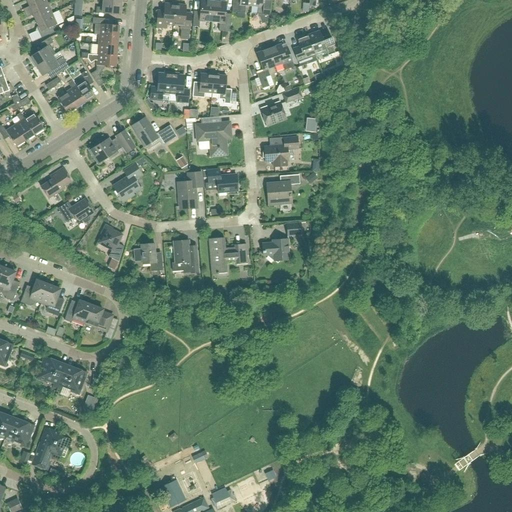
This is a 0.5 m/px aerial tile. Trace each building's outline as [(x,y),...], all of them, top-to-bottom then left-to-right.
[(47,4),(45,0),(27,0),(26,1),(31,11),(47,4)] [(251,6),(251,0),(232,0),(232,13),(244,14),(245,6),(251,6)] [(251,0),(251,6),(258,7),(257,15),(258,15),(262,24),(269,21),(269,16),(270,0),(251,0)] [(121,2),(103,1),(102,8),(96,7),(96,13),(120,15),(121,2)] [(212,22),(213,2),(201,1),(200,15),(193,14),(192,27),(199,27),(199,21),(212,22)] [(226,3),(213,2),(212,22),(219,23),(219,31),(230,32),(231,17),(225,17),(226,3)] [(36,21),(52,14),(47,4),(31,11),(29,12),(24,14),(26,18),(33,15),(36,21)] [(167,25),(173,26),(175,5),(164,4),(164,14),(157,13),(155,34),(163,35),(163,29),(166,29),(167,25)] [(186,6),(175,5),(173,26),(180,26),(180,30),(183,30),(183,37),(189,38),(191,16),(185,16),(186,6)] [(51,27),(57,25),(63,22),(58,11),(52,14),(36,21),(43,37),(41,38),(54,33),(51,27)] [(92,24),(99,24),(99,35),(118,37),(119,26),(104,25),(105,19),(93,18),(92,24)] [(328,57),(328,56),(334,53),(332,46),(334,45),(331,37),(329,38),(328,35),(321,38),(319,31),(308,35),(317,61),(328,57)] [(99,35),(98,45),(117,47),(118,37),(99,35)] [(299,67),(317,61),(308,35),(297,39),(300,49),(294,51),(299,67)] [(30,57),(36,67),(52,57),(46,47),(53,43),(50,38),(38,45),(41,50),(30,57)] [(98,45),(97,55),(116,57),(117,47),(98,45)] [(280,45),(268,50),(274,66),(282,64),(284,71),(294,67),(290,55),(284,57),(280,45)] [(274,66),(268,50),(257,54),(263,71),(256,73),(262,89),(269,87),(265,77),(270,76),(267,69),(274,66)] [(97,55),(88,54),(87,59),(91,63),(94,60),(96,61),(96,66),(96,71),(90,74),(98,87),(104,83),(98,75),(103,72),(100,69),(101,66),(115,67),(116,57),(97,55)] [(55,62),(52,57),(36,67),(42,76),(46,74),(50,79),(69,67),(62,57),(55,62)] [(76,86),(86,102),(95,96),(88,86),(93,83),(86,71),(81,74),(84,80),(76,86)] [(169,95),(171,73),(164,73),(164,75),(158,74),(157,88),(151,88),(150,100),(161,101),(161,99),(167,103),(168,103),(169,95)] [(171,73),(169,95),(177,95),(176,102),(188,103),(189,91),(183,90),(184,76),(178,76),(178,74),(171,73)] [(212,93),(213,75),(200,74),(199,83),(193,82),(192,97),(204,98),(205,93),(212,93)] [(226,77),(213,75),(212,93),(219,94),(218,99),(224,100),(224,104),(230,104),(231,90),(225,89),(226,77)] [(45,86),(48,91),(57,86),(56,85),(60,82),(57,78),(45,86)] [(0,94),(9,91),(5,80),(0,81),(0,94)] [(71,89),(66,92),(77,109),(77,108),(86,102),(76,86),(72,80),(67,83),(71,89)] [(286,103),(301,97),(298,90),(283,95),(286,103)] [(77,109),(66,92),(57,98),(67,114),(76,108),(77,109)] [(27,97),(15,105),(18,109),(22,107),(22,108),(30,102),(27,97)] [(286,119),(280,103),(261,110),(263,117),(262,118),(264,124),(266,124),(267,126),(286,119)] [(20,122),(15,125),(25,141),(34,135),(24,119),(20,113),(16,116),(20,122)] [(24,119),(34,135),(43,129),(33,113),(24,119)] [(162,147),(171,141),(178,137),(170,125),(155,135),(145,118),(131,127),(144,147),(157,138),(162,147)] [(231,139),(230,122),(195,125),(197,142),(209,141),(210,157),(227,155),(226,139),(231,139)] [(16,147),(25,141),(15,125),(6,131),(2,125),(0,126),(0,133),(4,140),(9,137),(16,147)] [(126,153),(135,148),(124,131),(115,136),(117,138),(110,142),(108,139),(89,151),(97,163),(95,165),(109,157),(110,158),(118,153),(116,151),(122,147),(126,153)] [(265,163),(272,162),(273,167),(288,166),(287,161),(288,161),(287,150),(298,149),(297,137),(283,138),(284,145),(264,147),(265,163)] [(182,166),(186,164),(181,156),(177,158),(182,166)] [(134,180),(141,175),(134,164),(123,172),(127,178),(112,187),(123,203),(134,195),(132,192),(139,188),(134,180)] [(59,190),(71,182),(63,168),(50,176),(52,179),(40,187),(47,198),(49,196),(50,198),(60,191),(59,190)] [(203,178),(207,178),(208,184),(205,184),(206,191),(217,190),(217,192),(237,191),(236,176),(220,177),(219,170),(203,171),(203,178)] [(201,173),(188,174),(188,182),(177,183),(179,198),(177,198),(178,205),(179,205),(180,207),(196,206),(195,188),(202,187),(201,173)] [(300,184),(299,175),(279,177),(280,183),(267,184),(269,206),(291,204),(290,194),(289,194),(288,185),(300,184)] [(77,223),(82,220),(83,222),(85,223),(90,220),(90,218),(88,216),(93,212),(85,200),(72,208),(68,202),(58,209),(66,223),(74,218),(77,223)] [(287,236),(301,235),(300,223),(286,224),(287,236)] [(118,262),(124,247),(118,244),(122,235),(112,230),(112,229),(105,225),(100,234),(101,235),(97,243),(111,250),(108,257),(118,262)] [(247,264),(246,244),(234,245),(235,250),(225,250),(224,238),(209,239),(212,274),(216,274),(216,275),(218,274),(227,273),(226,261),(236,260),(236,265),(247,264)] [(279,261),(289,260),(288,239),(272,240),(272,243),(262,244),(263,256),(267,256),(269,254),(273,254),(273,256),(273,261),(276,261),(277,263),(279,261)] [(172,272),(183,271),(183,274),(198,272),(196,250),(189,251),(189,241),(173,242),(175,263),(172,263),(172,272)] [(141,245),(141,249),(133,249),(134,262),(142,261),(142,265),(150,264),(150,272),(162,271),(161,256),(155,256),(154,244),(141,245)] [(15,273),(3,268),(0,276),(0,292),(1,292),(3,296),(6,297),(5,299),(12,301),(19,283),(12,281),(15,273)] [(41,303),(48,285),(36,281),(33,289),(26,286),(20,302),(30,306),(34,304),(35,301),(41,303)] [(48,285),(41,303),(47,305),(46,309),(48,313),(58,317),(64,300),(57,298),(60,290),(48,285)] [(73,319),(84,323),(91,305),(79,301),(78,304),(71,301),(64,319),(72,321),(73,319)] [(103,310),(91,305),(84,323),(106,332),(112,316),(111,316),(111,317),(102,313),(103,310)] [(0,364),(5,366),(13,345),(0,340),(0,364)] [(34,355),(22,350),(19,359),(24,361),(25,358),(32,361),(34,355)] [(58,386),(65,368),(57,365),(58,363),(44,357),(36,379),(45,382),(45,380),(54,384),(53,385),(58,386)] [(72,371),(65,368),(58,386),(62,388),(62,387),(71,390),(70,391),(79,394),(87,373),(73,368),(72,371)] [(0,437),(4,439),(13,417),(12,419),(4,417),(5,415),(0,413),(0,437)] [(13,417),(4,439),(13,442),(13,441),(22,444),(21,446),(26,447),(34,426),(33,426),(31,432),(24,429),(26,423),(20,421),(19,422),(12,420),(13,417)] [(48,461),(50,456),(58,459),(60,456),(64,458),(68,447),(68,448),(71,441),(58,436),(59,433),(56,432),(56,434),(53,433),(53,431),(46,428),(41,440),(43,441),(42,443),(40,443),(32,464),(47,470),(50,462),(48,461)] [(208,485),(215,483),(208,462),(201,464),(208,485)] [(273,470),(265,474),(268,481),(276,478),(273,470)] [(160,486),(170,507),(181,502),(171,481),(160,486)] [(225,487),(211,494),(215,502),(229,496),(225,487)] [(203,497),(182,507),(172,511),(198,511),(200,511),(208,508),(203,497)] [(14,511),(22,509),(18,499),(7,505),(10,511),(14,511)]
